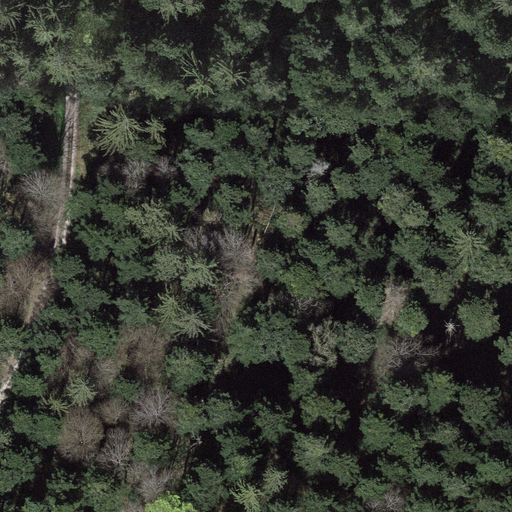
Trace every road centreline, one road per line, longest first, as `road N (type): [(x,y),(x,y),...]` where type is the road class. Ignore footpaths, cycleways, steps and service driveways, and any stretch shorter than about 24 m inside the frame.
road 1 (track): [(0,400),(53,275),(67,185),(73,0)]
road 2 (track): [(511,325),(300,434),(202,511)]
